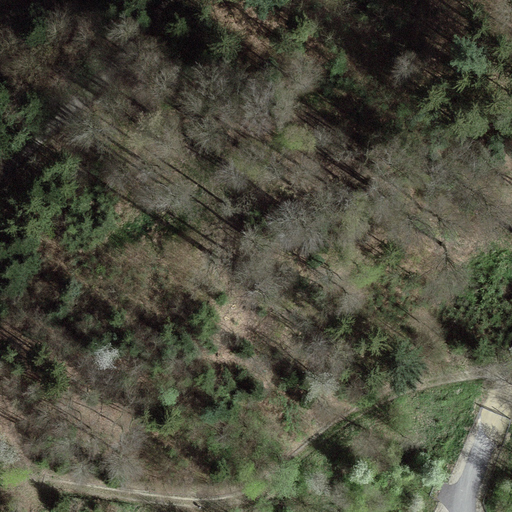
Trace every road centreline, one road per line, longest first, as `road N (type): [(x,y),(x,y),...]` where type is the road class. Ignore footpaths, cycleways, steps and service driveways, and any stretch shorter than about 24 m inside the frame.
road 1 (track): [(511,372),(423,380),(365,398),(307,440),(268,482),(232,499),(191,502),(15,477)]
road 2 (track): [(166,0),(136,42),(0,178)]
road 3 (track): [(511,382),(472,471),(464,511)]
